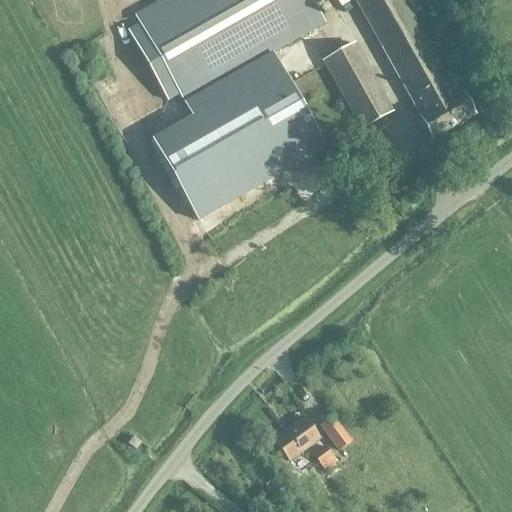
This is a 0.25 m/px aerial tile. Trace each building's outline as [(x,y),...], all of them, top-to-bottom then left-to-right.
[(181,98),(186,106),(271,57),(325,27),(309,0),(169,0),(136,20),(141,28),(129,34),(137,49),(149,43),(172,83),(161,89),(169,104),(181,98)] [(354,0),(432,140),(475,116),(461,90),(456,93),(404,0),(354,0)] [(360,129),(391,111),(354,47),(323,64),(360,129)] [(194,120),(153,144),(199,224),(326,152),(271,57),(186,106),(194,120)] [(351,445),(332,419),(320,427),(339,454),(351,445)] [(289,462),(320,440),(305,420),(274,442),(289,462)] [(135,452),(140,445),(132,440),(127,447),(135,452)] [(332,458),(325,449),(313,458),(319,466),(332,458)]
